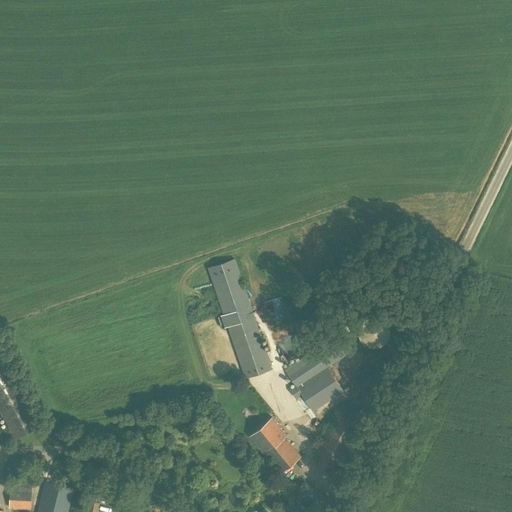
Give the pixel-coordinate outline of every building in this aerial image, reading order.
[(245,377),(267,370),(272,368),(235,258),(208,267),(245,377)] [(377,346),(383,344),(387,341),(389,337),(390,331),(389,325),(386,319),(383,316),(377,315),(371,315),(366,316),(363,320),(360,324),(359,328),(358,331),(358,334),(360,339),(362,340),(363,341),(366,344),(371,346),(377,346)] [(313,411),(345,391),(330,369),(336,366),(334,363),(354,349),(343,332),(285,368),(295,383),(289,387),(296,398),(298,397),(300,401),(304,398),(313,411)] [(0,411),(1,411),(15,439),(40,426),(0,344),(0,411)] [(336,473),(360,422),(334,410),(315,450),(322,453),(316,463),(336,473)] [(301,455),(284,436),(287,434),(272,416),(250,435),(263,451),(265,450),(282,471),(301,455)] [(117,502),(125,482),(102,473),(94,492),(117,502)] [(31,509),(32,480),(11,479),(9,507),(31,509)] [(68,511),(75,487),(44,480),(36,511),(68,511)] [(283,487),(276,480),(270,485),(271,487),(272,485),(278,491),(283,487)] [(298,502),(291,497),(285,506),(292,511),(291,511),(303,511),(306,509),(307,507),(298,501),(298,502)]
